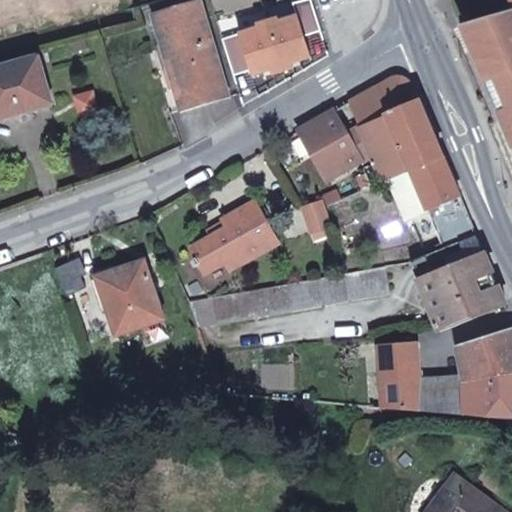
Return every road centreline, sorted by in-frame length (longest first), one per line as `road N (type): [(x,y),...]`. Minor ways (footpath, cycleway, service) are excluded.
road 1 (residential): [(419,37),(144,182),(0,236)]
road 2 (secondary): [(419,37),(511,246)]
